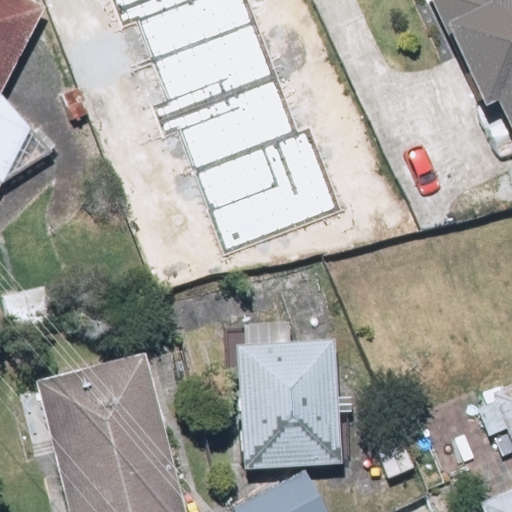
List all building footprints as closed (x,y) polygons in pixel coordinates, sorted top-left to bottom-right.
[(0,0),(0,187),(52,152),(25,112),(12,120),(0,100),(0,92),(38,15),(6,0),(0,0)] [(123,0),(221,259),(342,214),(311,130),(295,135),(244,0),(123,0)] [(511,0),(411,0),(468,119),(480,113),(501,154),(511,148),(511,0)] [(231,474),(335,472),(334,421),(345,421),(345,401),(333,401),(332,348),(285,349),(285,332),(240,333),(241,354),(228,355),(231,474)] [(174,511),(140,359),(30,383),(59,511),(174,511)] [(511,380),(481,395),(511,462),(511,380)] [(313,511),(298,479),(230,511),(229,511),(313,511)] [(511,511),(511,496),(478,511),(511,511)]
